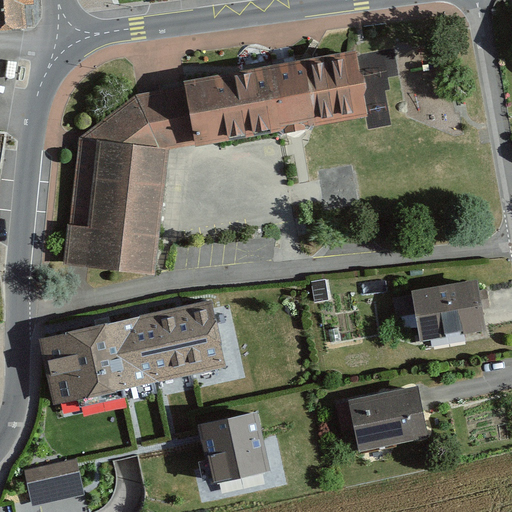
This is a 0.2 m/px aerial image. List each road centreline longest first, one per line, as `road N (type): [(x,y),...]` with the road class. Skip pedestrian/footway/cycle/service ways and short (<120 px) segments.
road 1 (residential): [(55,39),(24,161),(21,370),(17,412),(0,450)]
road 2 (residential): [(55,39),(359,0)]
road 3 (residential): [(476,0),(511,213)]
